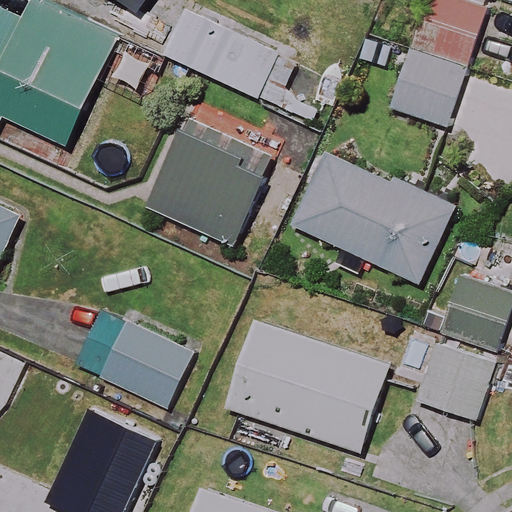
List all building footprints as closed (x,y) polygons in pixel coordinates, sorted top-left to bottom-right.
[(34,0),(31,8),(14,0),(0,0),(0,129),(6,117),(72,149),(124,41),(38,0),(34,0)] [(132,0),(147,11),(154,0),(132,0)] [(429,0),(414,49),(474,67),(492,7),(469,0),(429,0)] [(348,79),(193,8),(171,57),(326,127),(348,79)] [(474,67),(414,49),(395,112),(454,130),(474,67)] [(511,92),(473,75),(456,131),(506,192),(511,186),(511,92)] [(277,171),(188,132),(154,208),(243,248),(277,171)] [(429,286),(465,207),(397,177),(395,181),(335,154),(301,227),(429,286)] [(0,277),(28,216),(0,202),(0,277)] [(465,233),(454,256),(485,271),(490,262),(510,272),(511,267),(511,247),(497,241),(494,247),(465,233)] [(511,328),(511,289),(472,274),(449,332),(502,354),(511,328)] [(383,316),(381,318),(380,317),(378,314),(375,312),(372,311),(369,310),(366,309),(362,310),(353,314),(350,316),(348,319),(347,322),(346,325),(345,328),(346,332),(346,335),(348,338),(350,341),(352,343),(355,346),(358,347),(361,348),(364,348),(368,348),(371,347),(374,346),(377,344),(380,342),(382,339),(383,336),(385,337),(387,338),(389,339),(392,340),(394,340),(396,339),(399,338),(401,337),(402,336),(404,334),(405,332),(406,329),(406,327),(406,325),(406,322),(405,320),(404,318),(402,316),(400,315),(398,313),(397,313),(391,312),(389,313),(387,314),(385,315),(383,316)] [(199,354),(108,311),(82,365),(173,408),(199,354)] [(234,407),(366,453),(393,377),(422,386),(418,399),(483,420),(501,363),(436,343),(425,377),(395,368),(263,322),(234,407)] [(270,511),(208,490),(200,511),(270,511)]
